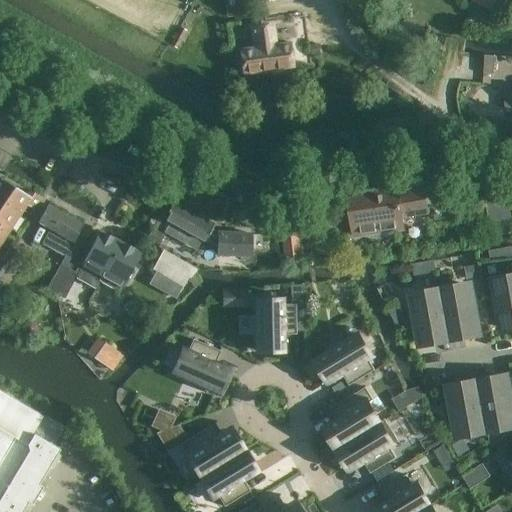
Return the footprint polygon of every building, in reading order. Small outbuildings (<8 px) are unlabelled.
[(496,0),(474,0),(473,3),(490,12),(496,0)] [(251,31),(253,48),(239,50),(242,74),(293,67),(290,43),(275,45),(273,28),(251,31)] [(485,56),(484,74),(493,74),(494,56),(485,56)] [(394,148),(394,145),(392,135),(374,137),(375,150),(394,148)] [(0,178),(0,205),(13,186),(0,178)] [(41,199),(30,193),(28,196),(13,186),(0,205),(0,247),(15,226),(26,207),(33,211),(41,199)] [(425,191),(409,193),(399,195),(398,190),(349,198),(355,237),(376,234),(377,237),(379,238),(387,237),(389,235),(389,232),(404,229),(402,217),(428,213),(425,191)] [(174,203),(172,206),(164,219),(165,220),(165,222),(204,244),(205,243),(214,226),(174,203)] [(76,257),(82,247),(74,242),(82,225),(57,211),(48,206),(38,223),(49,230),(42,243),(67,256),(69,253),(76,257)] [(297,231),(280,233),(281,235),(283,259),(300,257),(297,232),(297,231)] [(99,282),(120,244),(100,233),(80,270),(77,269),(75,273),(70,270),(70,272),(57,294),(64,298),(75,280),(93,289),(98,282),(99,282)] [(251,235),(218,234),(217,250),(217,255),(250,257),(251,235)] [(120,244),(99,282),(119,293),(139,254),(120,244)] [(0,291),(0,277),(15,253),(6,247),(0,257),(0,302),(5,295),(0,291)] [(165,252),(155,270),(161,273),(155,284),(177,297),(188,281),(189,281),(196,269),(180,260),(165,252)] [(57,294),(70,272),(70,270),(61,265),(47,289),(57,294)] [(511,275),(507,277),(507,280),(492,283),(501,329),(511,327),(511,275)] [(440,289),(450,342),(465,339),(464,336),(479,334),(471,287),(455,290),(455,287),(440,289)] [(450,342),(440,289),(425,292),(426,295),(410,298),(419,345),(434,342),(435,345),(450,342)] [(256,316),(253,316),(254,336),(257,336),(257,352),(277,352),(284,351),(284,335),(295,335),(295,321),(295,305),(281,305),(281,300),(256,300),(256,316)] [(26,321),(21,330),(28,334),(33,325),(26,321)] [(329,353),(315,361),(326,378),(330,385),(344,376),(350,386),(375,371),(368,359),(373,356),(360,334),(346,343),(342,336),(325,346),(329,353)] [(119,354),(96,338),(86,354),(109,369),(119,354)] [(182,350),(172,373),(186,380),(185,382),(203,390),(204,388),(219,394),(227,376),(230,368),(215,362),(220,352),(207,346),(192,340),(187,352),(182,350)] [(477,381),(487,434),(502,431),(501,428),(511,426),(511,402),(508,379),(492,382),(492,378),(477,381)] [(487,434),(477,381),(462,384),(463,387),(448,390),(456,436),(471,434),(472,437),(487,434)] [(332,388),(336,394),(346,388),(342,382),(332,388)] [(337,418),(323,426),(327,434),(336,449),(381,422),(369,403),(373,400),(366,388),(331,409),(337,418)] [(174,418),(158,411),(151,426),(162,430),(169,428),(174,418)] [(381,422),(336,449),(337,450),(347,466),(351,472),(365,464),(371,474),(396,458),(390,447),(399,441),(388,424),(385,419),(381,422)] [(187,440),(178,425),(157,433),(168,452),(179,445),(187,440)] [(187,440),(179,445),(191,464),(198,477),(243,450),(233,434),(229,428),(215,436),(210,427),(187,440)] [(0,511),(30,511),(34,506),(31,504),(42,487),(38,484),(58,449),(33,434),(26,445),(0,429),(0,511)] [(450,456),(444,446),(434,452),(440,462),(450,456)] [(243,450),(198,477),(200,480),(212,499),(217,496),(224,507),(249,492),(243,482),(257,474),(253,467),(243,450)] [(483,464),(463,477),(471,489),(491,476),(483,464)] [(387,500),(373,509),(374,511),(418,511),(431,504),(419,484),(414,487),(407,475),(404,477),(381,491),(387,500)] [(253,511),(299,511),(297,508),(293,501),(279,509),(273,500),(253,511)]
